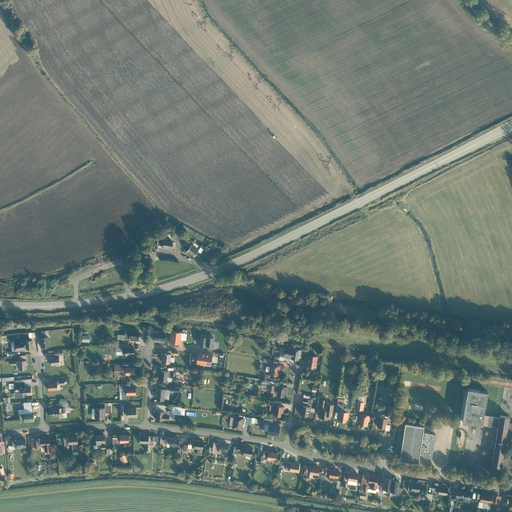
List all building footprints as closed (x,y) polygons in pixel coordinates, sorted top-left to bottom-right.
[(172,242),(157,240),(156,247),(171,249),(172,242)] [(194,257),(199,250),(192,245),(187,252),(194,257)] [(139,339),(140,333),(135,332),(135,330),(124,330),(123,335),(122,335),(122,340),(136,341),(136,339),(139,339)] [(172,331),(170,342),(180,343),(181,332),(172,331)] [(155,333),(154,340),(157,340),(157,341),(164,342),(165,332),(160,332),(159,333),(155,333)] [(41,348),(50,347),(49,337),(40,339),(41,348)] [(32,339),(26,340),(27,349),(34,348),(32,339)] [(26,340),(14,342),(15,350),(27,349),(26,340)] [(134,356),(134,348),(124,348),(125,356),(134,356)] [(300,361),(301,350),(285,348),(283,359),(300,361)] [(316,368),(318,357),(309,355),(310,351),(306,350),(304,358),(309,359),(308,367),(316,368)] [(62,356),(62,352),(54,352),(55,358),(50,359),(51,366),(60,365),(59,356),(62,356)] [(203,365),(205,354),(197,353),(196,364),(203,365)] [(170,364),(171,355),(163,354),(162,363),(170,364)] [(211,366),(212,355),(205,354),(203,365),(211,366)] [(262,362),(270,363),(271,355),(264,354),(262,362)] [(122,376),(122,364),(114,364),(114,376),(122,376)] [(278,376),(280,366),(271,365),(269,374),(278,376)] [(169,371),(161,371),(160,381),(168,382),(169,371)] [(32,395),(31,386),(24,387),(23,379),(13,380),(14,391),(18,391),(18,396),(32,395)] [(50,383),(48,383),(48,391),(58,390),(58,381),(50,381),(50,383)] [(286,397),(287,387),(278,386),(276,396),(286,397)] [(136,395),(136,387),(126,387),(127,395),(136,395)] [(511,422),(509,422),(510,417),(500,415),(499,417),(484,415),(487,391),(467,388),(462,421),(498,427),(491,467),(501,469),(502,466),(511,468),(511,422)] [(165,401),(166,390),(158,389),(156,400),(165,401)] [(303,399),(300,415),(309,416),(311,403),(308,403),(308,400),(303,399)] [(332,416),(333,404),(326,403),(327,399),(324,399),(321,418),(327,419),(328,416),(332,416)] [(56,408),(48,408),(49,417),(61,416),(60,409),(65,409),(65,400),(59,401),(59,404),(56,405),(56,408)] [(172,407),(152,405),(152,407),(156,407),(155,420),(169,422),(170,415),(165,414),(166,412),(171,413),(172,407)] [(172,413),(185,415),(186,407),(173,405),(172,413)] [(283,417),(284,407),(275,406),(274,416),(283,417)] [(109,408),(96,409),(96,419),(105,419),(105,413),(109,413),(109,408)] [(349,412),(339,411),(339,416),(340,416),(339,421),(346,422),(347,419),(348,419),(349,412)] [(34,422),(33,413),(24,414),(25,422),(34,422)] [(371,415),(360,414),(359,421),(360,421),(360,424),(368,425),(369,421),(370,421),(371,415)] [(245,418),(234,416),(234,419),(231,418),(230,426),(232,426),(232,429),(242,431),(245,418)] [(389,418),(379,417),(378,424),(379,424),(379,427),(387,428),(389,418)] [(424,427),(405,424),(400,460),(419,463),(419,459),(431,461),(436,435),(423,433),(424,427)] [(280,437),(282,427),(271,425),(270,435),(280,437)] [(105,445),(105,434),(95,435),(96,446),(105,445)] [(129,443),(129,435),(120,435),(120,443),(129,443)] [(78,454),(77,436),(61,437),(62,445),(72,445),(72,454),(78,454)] [(152,436),(140,436),(139,443),(147,443),(147,446),(151,446),(152,436)] [(180,446),(179,437),(163,438),(163,446),(180,446)] [(51,452),(49,438),(32,440),(33,448),(44,447),(45,452),(51,452)] [(203,455),(203,441),(188,441),(188,448),(197,448),(197,454),(203,455)] [(227,452),(227,445),(214,443),(212,452),(217,453),(218,450),(227,452)] [(252,456),(253,447),(237,446),(237,449),(243,450),(243,455),(252,456)] [(276,460),(276,452),(268,451),(267,459),(276,460)] [(128,462),(124,455),(119,458),(122,465),(128,462)] [(96,463),(91,459),(87,464),(92,468),(96,463)] [(298,471),(299,463),(290,462),(289,471),(298,471)] [(318,474),(319,466),(311,466),(310,474),(318,474)] [(338,478),(339,470),(330,469),(329,477),(338,478)] [(356,481),(357,474),(345,472),(343,487),(347,487),(348,480),(356,481)] [(378,477),(363,475),(361,490),(367,491),(368,485),(371,485),(371,487),(377,488),(378,477)] [(393,482),(384,480),(383,487),(385,487),(384,496),(398,498),(399,492),(401,492),(402,488),(392,487),(393,482)] [(419,492),(420,484),(412,483),(411,491),(419,492)] [(448,488),(439,486),(438,494),(447,495),(448,488)] [(472,492),(457,489),(455,497),(471,499),(472,492)] [(492,495),(481,493),(480,502),(484,503),(490,504),(491,502),(492,495)]
